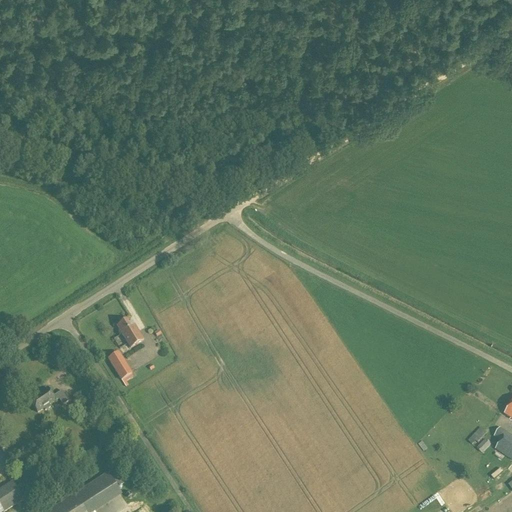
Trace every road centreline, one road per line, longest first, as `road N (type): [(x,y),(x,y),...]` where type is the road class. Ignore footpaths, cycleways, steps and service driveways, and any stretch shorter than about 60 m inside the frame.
road 1 (unknown): [(232,211),(303,261),(501,358)]
road 2 (unclassified): [(0,358),(232,211)]
road 3 (track): [(464,66),(232,211)]
